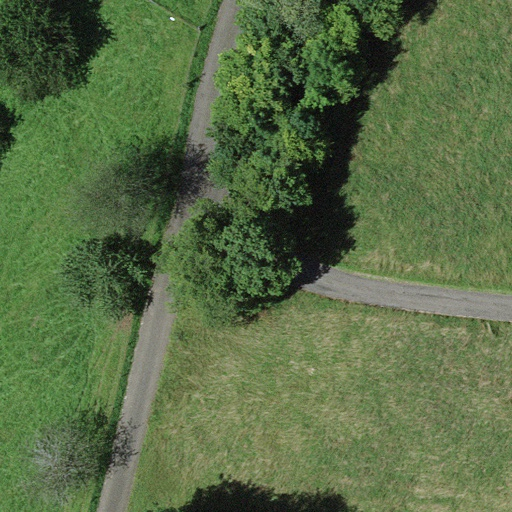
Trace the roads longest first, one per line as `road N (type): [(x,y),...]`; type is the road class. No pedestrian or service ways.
road 1 (track): [(239,0),(117,511)]
road 2 (track): [(196,159),(242,230),(337,284),(511,306)]
